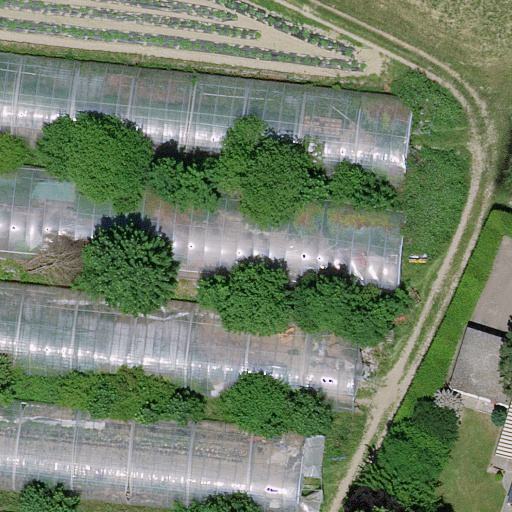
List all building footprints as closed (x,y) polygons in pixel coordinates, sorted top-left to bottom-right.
[(0,136),(411,162),(416,82),(0,55),(0,136)] [(0,241),(401,275),(407,204),(0,169),(0,241)] [(0,358),(358,383),(363,312),(0,287),(0,358)] [(444,391),(506,407),(511,382),(511,349),(459,336),(444,391)] [(0,476),(306,510),(315,429),(0,395),(0,476)]
